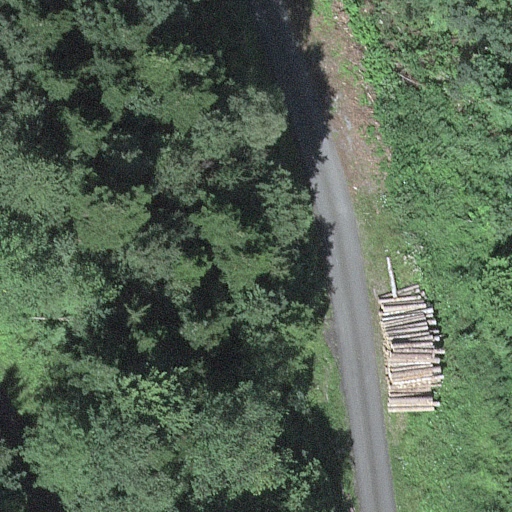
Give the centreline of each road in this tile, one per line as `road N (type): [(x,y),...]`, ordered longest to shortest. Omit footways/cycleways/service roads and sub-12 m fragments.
road 1 (track): [(273,0),(319,144),(379,511)]
road 2 (track): [(65,511),(0,401)]
